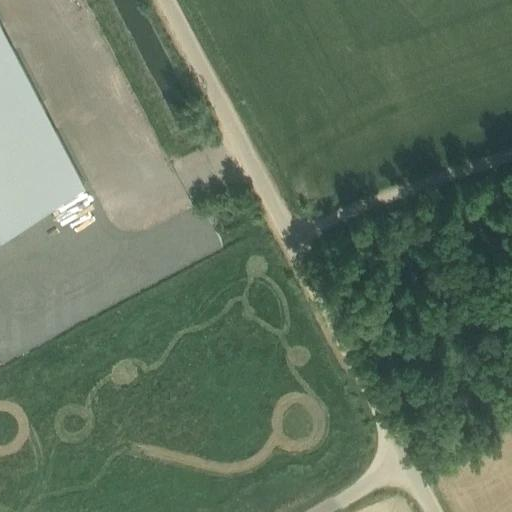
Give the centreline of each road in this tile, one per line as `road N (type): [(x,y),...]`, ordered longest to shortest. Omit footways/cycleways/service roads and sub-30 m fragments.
road 1 (unclassified): [(411,460),(167,0)]
road 2 (track): [(511,149),(292,235)]
